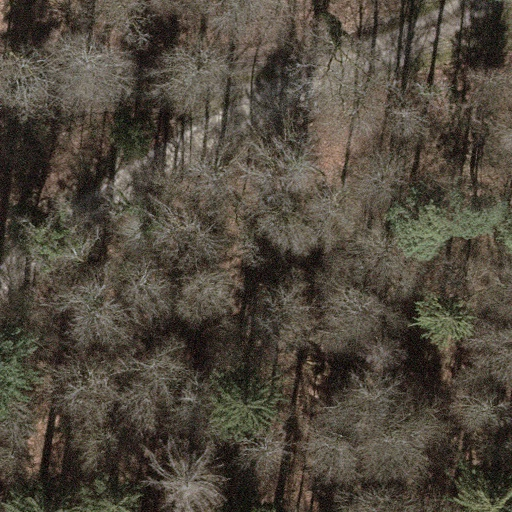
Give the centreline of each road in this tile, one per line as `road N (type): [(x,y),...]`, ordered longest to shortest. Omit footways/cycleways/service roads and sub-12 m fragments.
road 1 (track): [(0,280),(91,207),(438,0)]
road 2 (track): [(0,82),(287,87)]
